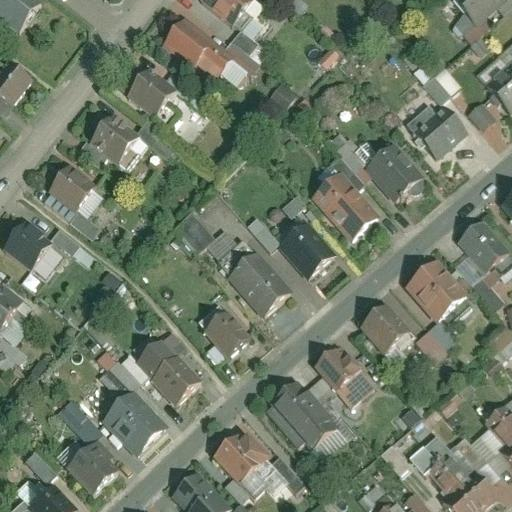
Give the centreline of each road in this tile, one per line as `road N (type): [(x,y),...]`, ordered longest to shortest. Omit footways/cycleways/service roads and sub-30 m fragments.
road 1 (residential): [(125,511),(511,166)]
road 2 (residential): [(0,196),(124,30)]
